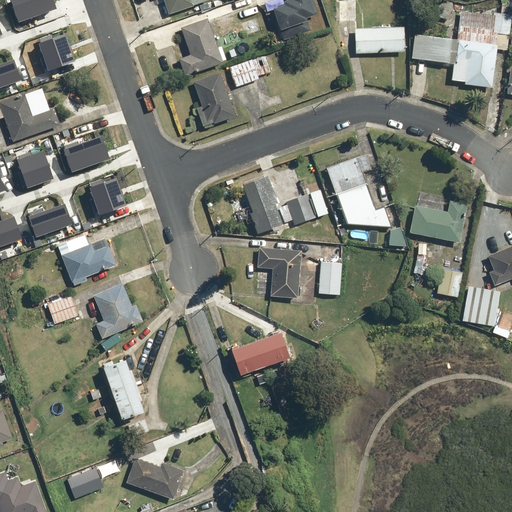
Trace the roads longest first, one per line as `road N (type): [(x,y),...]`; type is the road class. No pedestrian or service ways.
road 1 (residential): [(511,172),(437,126),(373,107),(160,178)]
road 2 (unknown): [(194,275),(248,443),(239,511)]
road 3 (residential): [(160,178),(97,0)]
